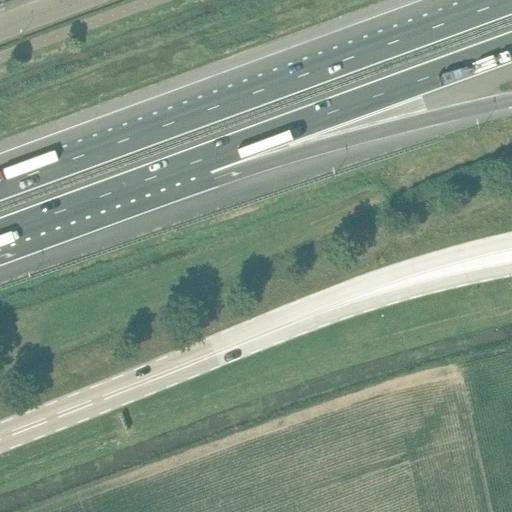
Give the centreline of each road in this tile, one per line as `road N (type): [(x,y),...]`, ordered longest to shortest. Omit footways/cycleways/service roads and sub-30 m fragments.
road 1 (motorway): [(507,0),(0,184)]
road 2 (secondary): [(0,435),(317,308)]
road 3 (motorway): [(199,161),(511,47)]
road 4 (motorway): [(199,161),(511,102)]
road 5 (motorway): [(0,233),(199,161)]
road 6 (secondary): [(511,243),(440,258),(317,308)]
road 7 (secondary): [(317,308),(511,270)]
